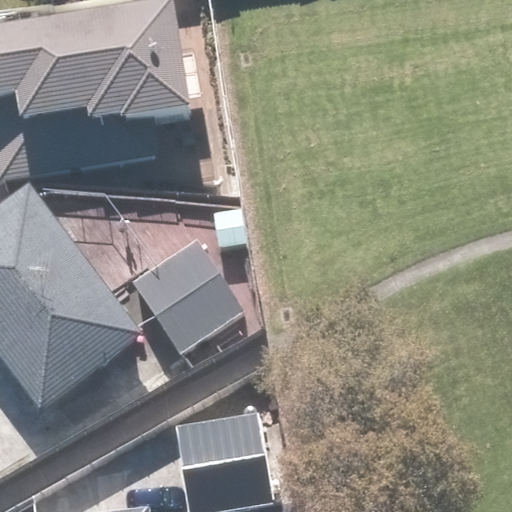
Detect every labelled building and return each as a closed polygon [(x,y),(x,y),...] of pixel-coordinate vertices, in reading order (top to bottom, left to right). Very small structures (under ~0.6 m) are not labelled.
[(56,0),(17,0),(19,22),(58,20),(56,0)] [(0,191),(166,167),(160,127),(200,121),(184,14),(0,42),(0,191)] [(35,192),(0,217),(0,355),(46,416),(147,341),(35,192)] [(199,244),(135,293),(186,360),(250,311),(199,244)] [(270,431),(181,444),(190,511),(258,511),(281,509),(270,431)]
